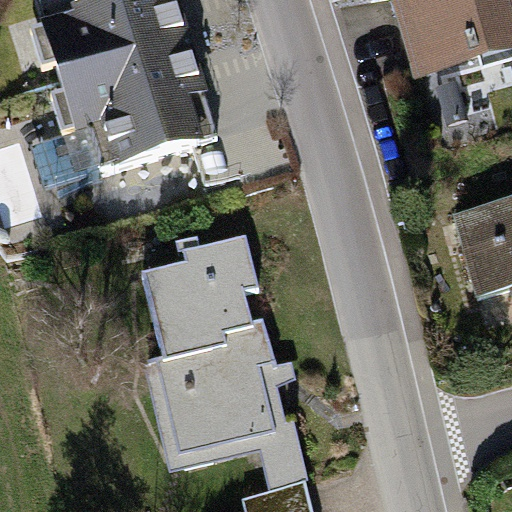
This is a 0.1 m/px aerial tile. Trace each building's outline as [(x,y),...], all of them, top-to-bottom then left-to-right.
[(30,17),(46,65),(174,27),(166,0),(60,0),(62,7),(30,17)] [(511,17),(507,0),(401,0),(419,67),(511,41),(511,17)] [(174,27),(46,65),(65,129),(90,121),(103,163),(205,132),(174,27)] [(511,206),(464,219),(483,289),(511,281),(511,206)] [(257,273),(170,295),(214,472),(302,450),(257,273)]
